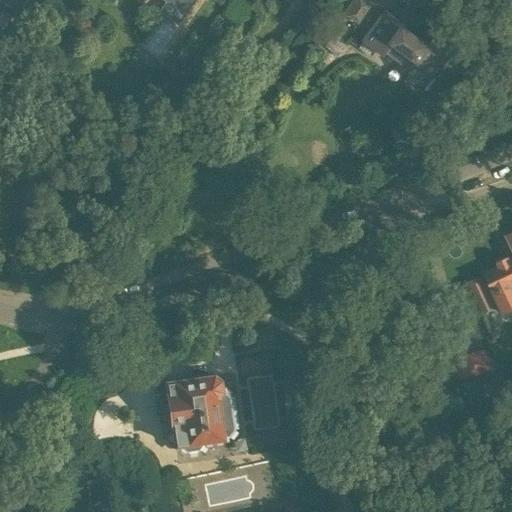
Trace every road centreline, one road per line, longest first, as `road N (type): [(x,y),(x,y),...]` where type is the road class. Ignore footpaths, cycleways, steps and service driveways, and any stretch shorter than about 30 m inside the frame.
road 1 (unclassified): [(511,153),(83,314)]
road 2 (unclassified): [(83,314),(162,303),(511,183)]
road 3 (unclassified): [(303,0),(83,314)]
